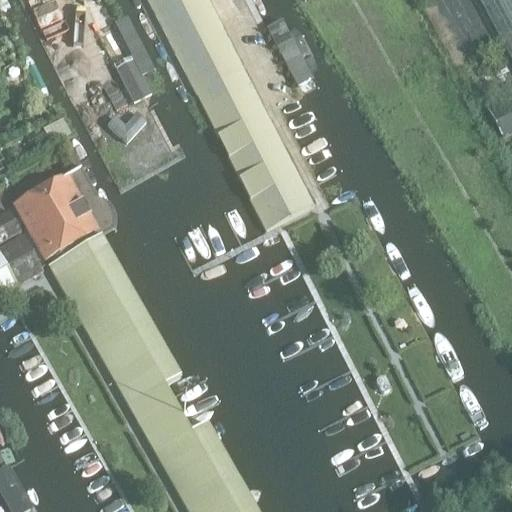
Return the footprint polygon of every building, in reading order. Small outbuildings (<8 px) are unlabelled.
[(150,96),(100,0),(93,0),(82,6),(133,105),(150,96)] [(145,0),(266,235),(313,209),(206,0),(145,0)] [(511,0),(476,0),(511,65),(511,0)] [(282,22),(267,30),(297,88),(312,80),(282,22)] [(502,140),(511,134),(511,97),(486,111),(502,140)] [(52,142),(72,131),(64,116),(44,127),(52,142)] [(125,146),(145,125),(136,117),(124,129),(115,121),(107,129),(125,146)] [(45,262),(57,255),(97,233),(67,179),(14,208),(45,262)] [(0,219),(0,299),(44,274),(23,237),(0,250),(0,247),(21,235),(9,214),(0,219)] [(183,511),(251,511),(205,430),(187,441),(160,393),(179,382),(100,241),(47,271),(183,511)] [(375,385),(380,394),(384,395),(389,392),(389,389),(384,380),(382,379),(377,381),(375,385)] [(18,469),(0,478),(0,489),(11,511),(26,511),(37,507),(18,469)]
